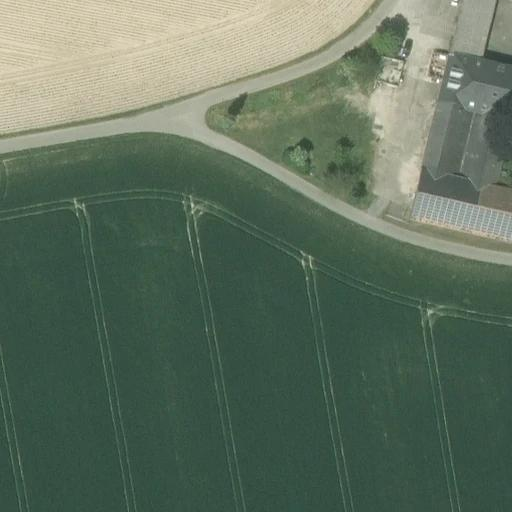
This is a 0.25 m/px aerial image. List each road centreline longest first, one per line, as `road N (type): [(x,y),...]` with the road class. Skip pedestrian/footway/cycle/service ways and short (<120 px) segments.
road 1 (unclassified): [(174,119),(363,222),(511,261)]
road 2 (unclassified): [(174,119),(321,63),(356,43),(392,0)]
road 3 (unclassified): [(0,147),(174,119)]
